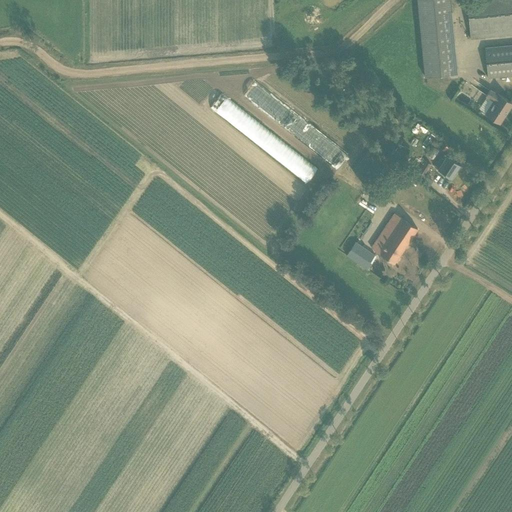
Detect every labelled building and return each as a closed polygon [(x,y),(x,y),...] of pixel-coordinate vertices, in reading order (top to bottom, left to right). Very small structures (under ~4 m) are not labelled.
[(416,0),(424,77),(456,74),(449,0),(416,0)] [(511,0),(466,0),(470,39),(511,34),(511,0)] [(511,45),(484,48),(487,78),(511,75),(511,45)] [(246,99),(342,170),(353,154),(257,83),(246,99)] [(499,123),(500,122),(511,103),(504,98),(498,94),(497,95),(489,89),(486,96),(493,101),(485,114),(499,123)] [(224,95),(212,111),(312,185),(323,170),(270,131),(271,129),(224,95)] [(435,148),(429,156),(433,158),(438,150),(435,148)] [(433,166),(442,172),(451,178),(459,165),(451,159),(446,156),(441,165),(436,161),(433,166)] [(432,181),(424,175),(431,165),(425,161),(418,172),(416,170),(413,176),(428,186),(432,181)] [(371,248),(385,258),(394,263),(417,228),(409,223),(394,213),(371,248)] [(347,256),(366,269),(375,255),(356,243),(347,256)]
